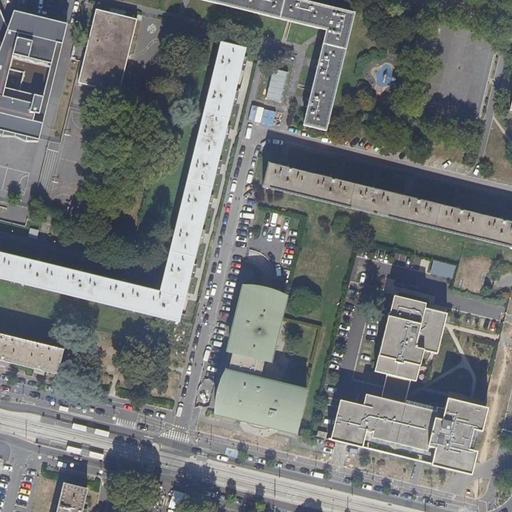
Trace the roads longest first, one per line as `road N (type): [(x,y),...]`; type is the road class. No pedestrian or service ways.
road 1 (residential): [(179,445),(246,136),(471,190)]
road 2 (residential): [(440,511),(179,445)]
road 3 (residential): [(179,445),(0,403)]
road 4 (residential): [(0,438),(170,483)]
road 5 (residential): [(471,190),(504,35)]
road 6 (residential): [(170,483),(294,511)]
